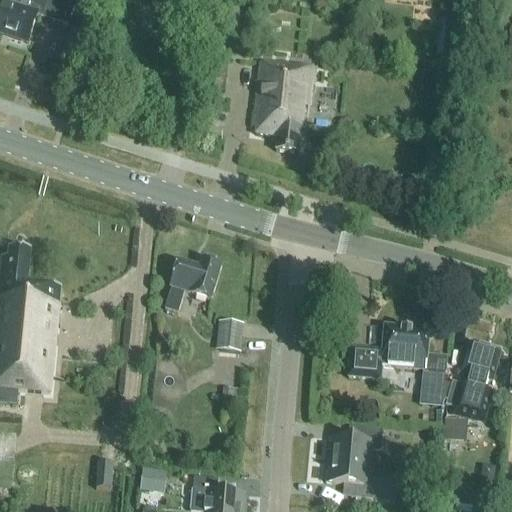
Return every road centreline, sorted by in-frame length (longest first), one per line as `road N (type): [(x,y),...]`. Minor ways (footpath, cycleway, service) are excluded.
road 1 (tertiary): [(306,231),(0,140)]
road 2 (unknown): [(143,185),(122,412),(102,433),(67,438)]
road 3 (residential): [(277,511),(288,299),(306,231)]
road 4 (tertiary): [(511,286),(306,231)]
